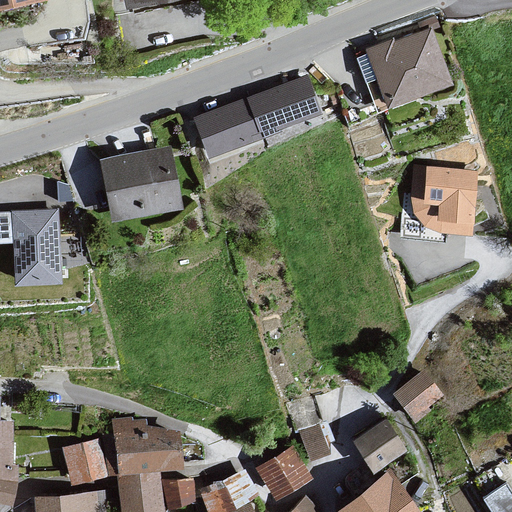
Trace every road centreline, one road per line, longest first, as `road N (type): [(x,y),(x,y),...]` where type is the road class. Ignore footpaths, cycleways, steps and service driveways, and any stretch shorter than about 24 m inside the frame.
road 1 (tertiary): [(406,0),(182,92),(0,150)]
road 2 (track): [(438,509),(416,447),(381,394)]
